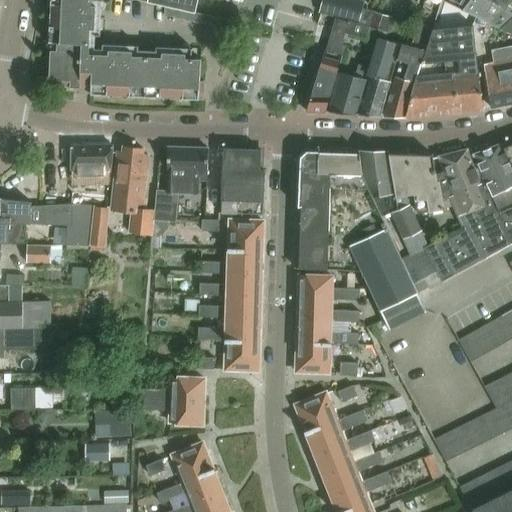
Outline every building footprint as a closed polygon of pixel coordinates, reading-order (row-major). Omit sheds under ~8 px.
[(192,50),(159,48),(100,45),(102,1),(93,0),(50,0),(49,43),(50,43),(48,88),(66,89),(66,93),(90,94),(90,96),(203,101),(204,83),(200,83),(201,61),(192,60),(192,50)] [(135,0),(165,7),(194,14),(197,0),(135,0)] [(358,24),(364,2),(358,0),(322,0),(319,14),(358,24)] [(500,30),(511,18),(511,9),(507,5),(511,0),(470,0),(462,11),(471,15),(500,30)] [(234,23),(194,14),(165,7),(165,16),(175,17),(175,19),(184,19),(184,21),(194,22),(194,23),(204,24),(204,26),(214,26),(213,28),(223,28),(223,30),(232,31),(234,23)] [(385,41),(392,17),(374,12),(369,28),(371,28),(369,37),(378,39),(385,41)] [(511,34),(511,18),(500,30),(511,34)] [(363,50),(366,36),(369,28),(335,21),(324,60),(322,60),(307,113),(325,113),(345,46),(345,45),(363,50)] [(460,27),(433,30),(432,30),(425,50),(422,62),(406,118),(483,110),(478,72),(476,57),(472,26),(460,27)] [(378,39),(369,37),(366,36),(363,50),(358,70),(365,72),(362,80),(340,74),(329,113),(357,117),(357,115),(378,39)] [(388,63),(395,65),(400,44),(385,41),(378,39),(357,115),(381,119),(390,82),(383,80),(388,63)] [(396,79),(386,118),(406,118),(424,51),(402,45),(397,61),(410,65),(406,81),(396,79)] [(511,47),(493,52),(495,64),(484,66),(493,109),(511,105),(511,47)] [(144,155),(145,148),(122,146),(122,151),(115,151),(110,212),(131,214),(129,235),(152,237),(154,210),(144,209),(149,155),(144,155)] [(72,187),(109,187),(113,148),(73,149),(72,187)] [(208,182),(209,150),(168,148),(167,193),(198,194),(198,182),(208,182)] [(511,162),(509,157),(511,165),(509,166),(504,149),(500,150),(494,148),(473,155),(478,166),(511,230),(511,162)] [(511,243),(511,230),(478,166),(473,155),(471,156),(468,149),(439,159),(444,172),(436,174),(438,183),(439,182),(443,201),(448,199),(459,222),(463,220),(464,223),(466,223),(484,258),(511,243)] [(262,151),(224,150),(221,215),(264,216),(266,171),(261,171),(262,151)] [(301,161),(297,269),(327,271),(331,182),(365,183),(362,153),(324,152),(320,152),(308,151),(302,158),(301,161)] [(390,154),(362,153),(365,183),(366,185),(372,197),(389,194),(397,193),(391,154),(390,154)] [(432,156),(391,154),(397,193),(398,201),(399,206),(410,205),(408,196),(414,195),(418,214),(445,210),(443,201),(439,182),(438,183),(436,174),(432,156)] [(331,182),(327,271),(362,272),(381,312),(390,331),(427,312),(417,293),(402,260),(381,216),(372,197),(366,185),(365,183),(331,182)] [(180,194),(167,193),(158,192),(156,222),(177,224),(180,194)] [(389,194),(372,197),(381,216),(400,210),(399,206),(398,201),(397,193),(389,194)] [(32,204),(1,200),(0,215),(0,219),(11,220),(10,224),(26,225),(71,228),(73,206),(31,208),(32,204)] [(64,246),(91,249),(95,211),(95,204),(74,202),(71,228),(71,229),(66,229),(64,246)] [(410,205),(392,213),(403,239),(420,231),(422,230),(410,205)] [(110,213),(109,213),(95,211),(93,233),(108,235),(110,213)] [(0,219),(0,243),(9,245),(9,243),(10,224),(11,220),(0,219)] [(220,221),(203,221),(203,232),(220,232),(220,221)] [(231,222),(229,252),(263,253),(264,223),(231,222)] [(10,224),(9,243),(25,244),(26,225),(10,224)] [(455,274),(484,258),(466,227),(428,246),(423,249),(424,251),(430,260),(443,253),(455,274)] [(420,231),(403,239),(410,257),(412,256),(424,251),(423,249),(428,246),(425,241),(420,231)] [(108,235),(93,233),(91,250),(107,252),(108,235)] [(63,249),(27,248),(26,264),(62,265),(63,249)] [(442,282),(442,281),(430,260),(424,251),(412,256),(430,289),(442,282)] [(201,263),(201,274),(229,275),(262,276),(263,253),(229,252),(229,264),(201,263)] [(443,253),(430,260),(442,281),(455,274),(443,253)] [(7,275),(7,284),(23,285),(24,276),(7,275)] [(200,285),(199,296),(228,297),(261,298),(262,276),(229,275),(229,286),(200,285)] [(300,277),(299,299),(331,300),(360,301),(361,290),(331,289),(331,278),(301,277),(300,277)] [(188,283),(188,294),(199,295),(199,284),(188,283)] [(0,287),(0,329),(42,329),(52,329),(52,303),(23,303),(23,287),(0,287)] [(200,307),(199,318),(228,319),(260,321),(261,298),(228,297),(228,308),(200,307)] [(299,299),(299,321),(331,322),(359,323),(360,312),(331,311),(331,300),(299,299)] [(511,310),(503,315),(511,330),(511,310)] [(511,339),(511,330),(503,315),(492,322),(505,344),(511,339)] [(199,329),(198,340),(227,341),(260,342),(260,321),(228,319),(227,330),(199,329)] [(299,321),(298,344),(331,345),(359,346),(359,334),(330,333),(331,322),(299,321)] [(505,344),(492,322),(481,328),(494,350),(505,344)] [(494,350),(481,328),(470,334),(483,356),(494,350)] [(0,359),(5,359),(5,351),(42,350),(42,329),(0,329),(0,359)] [(483,356),(470,334),(459,341),(471,363),(483,356)] [(227,341),(226,371),(259,372),(260,342),(227,341)] [(298,344),(297,373),(330,374),(331,345),(298,344)] [(216,371),(216,360),(200,360),(199,371),(216,371)] [(358,365),(341,365),(341,375),(358,376),(358,365)] [(511,401),(511,377),(510,374),(498,380),(509,403),(511,401)] [(143,390),(143,400),(204,403),(205,380),(172,379),(171,391),(143,390)] [(498,380),(485,387),(497,409),(503,406),(509,403),(498,380)] [(355,385),(338,392),(343,404),(359,397),(355,385)] [(51,390),(10,390),(10,411),(51,411),(51,390)] [(327,394),(296,406),(307,433),(337,421),(327,394)] [(401,398),(390,402),(393,409),(395,414),(406,409),(401,398)] [(143,400),(142,411),(171,412),(170,424),(203,425),(204,403),(143,400)] [(389,400),(383,402),(387,411),(393,409),(390,402),(389,400)] [(511,422),(511,401),(509,403),(503,406),(511,422)] [(511,422),(503,406),(497,409),(492,411),(503,434),(511,429),(511,422)] [(315,453),(345,441),(341,432),(368,422),(363,411),(337,421),(307,433),(315,453)] [(503,434),(492,411),(481,417),(492,439),(503,434)] [(132,438),(131,413),(106,414),(107,439),(132,438)] [(408,416),(400,420),(404,429),(413,426),(408,416)] [(492,439),(481,417),(469,422),(481,445),(492,439)] [(481,445),(469,422),(458,428),(469,450),(481,445)] [(469,450),(458,428),(447,434),(458,456),(469,450)] [(345,441),(315,453),(323,474),(353,462),(349,452),(376,442),(372,431),(345,441)] [(458,456),(447,434),(435,440),(447,462),(458,456)] [(85,444),(85,461),(109,460),(109,444),(85,444)] [(203,444),(172,456),(183,484),(214,472),(203,444)] [(158,449),(143,455),(151,477),(167,470),(158,449)] [(353,462),(323,474),(331,494),(361,482),(358,473),(384,462),(380,452),(353,462)] [(428,457),(436,478),(443,476),(435,454),(428,457)] [(51,472),(50,463),(37,464),(37,472),(51,472)] [(506,493),(511,490),(511,476),(506,465),(495,470),(506,493)] [(495,499),(506,493),(495,470),(483,476),(495,499)] [(176,510),(222,492),(214,472),(183,484),(157,494),(161,504),(173,500),(176,510)] [(355,511),(354,508),(369,502),(366,493),(392,483),(388,472),(361,482),(331,494),(338,511),(355,511)] [(484,505),(495,499),(483,476),(472,481),(484,505)] [(473,510),(474,509),(484,505),(472,481),(460,487),(473,510)] [(16,482),(0,482),(0,507),(16,507),(16,482)] [(104,491),(104,503),(129,503),(129,490),(104,491)] [(511,511),(511,490),(506,493),(495,499),(484,505),(474,509),(475,511),(511,511)] [(229,511),(222,492),(176,510),(170,511),(229,511)] [(373,511),(369,502),(354,508),(355,511),(373,511)]
